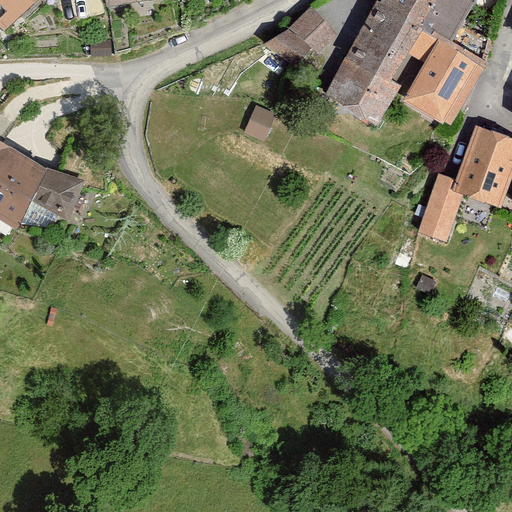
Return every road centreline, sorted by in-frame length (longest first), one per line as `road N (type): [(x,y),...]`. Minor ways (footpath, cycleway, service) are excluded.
road 1 (residential): [(282,0),(165,63),(132,91),(126,142),(142,186),(461,511)]
road 2 (unknown): [(132,91),(58,102),(13,143)]
road 3 (residential): [(511,42),(500,100),(474,115),(456,155)]
